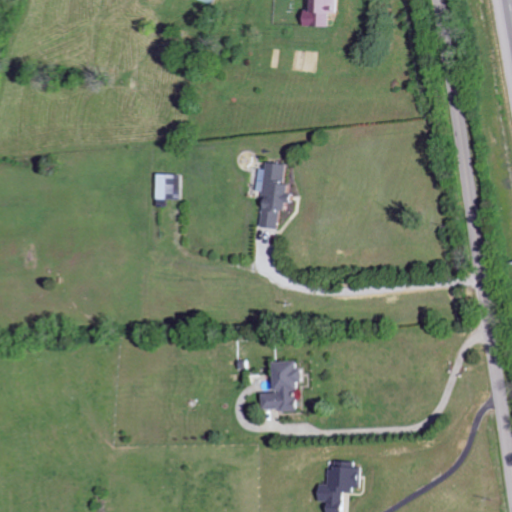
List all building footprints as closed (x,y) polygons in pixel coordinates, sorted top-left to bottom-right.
[(319,0),(319,10),(311,10),(311,26),(336,26),(336,13),(344,13),(344,0),(319,0)] [(293,164),(272,162),(271,169),(264,168),(262,193),(271,194),(268,227),(285,229),(287,211),(296,211),(296,203),(302,203),(303,194),(298,193),(299,184),(291,183),(293,164)] [(162,199),(185,200),(185,174),(163,174),(162,199)] [(281,362),(282,393),(269,394),(270,411),(306,410),(305,382),(310,382),(310,370),(305,370),(305,361),(281,362)] [(332,511),(350,511),(352,493),(359,493),(360,488),(367,488),(368,464),(341,463),(341,469),(334,469),(333,484),(325,484),(324,502),(333,502),(332,511)]
